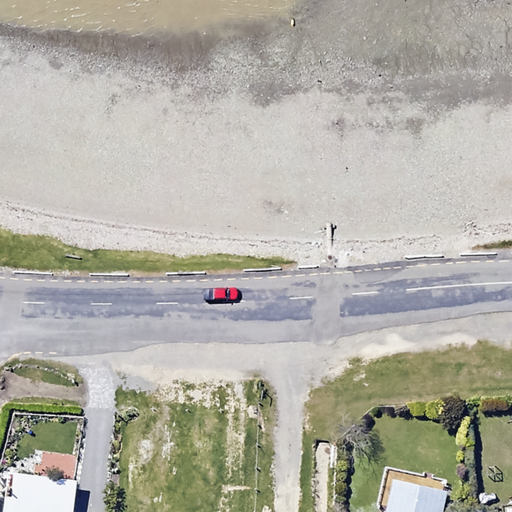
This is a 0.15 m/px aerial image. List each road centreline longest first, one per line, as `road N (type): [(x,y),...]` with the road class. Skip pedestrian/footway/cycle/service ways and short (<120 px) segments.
road 1 (tertiary): [(0,300),(295,297)]
road 2 (tertiary): [(295,297),(511,282)]
road 3 (unclassified): [(287,511),(295,297)]
